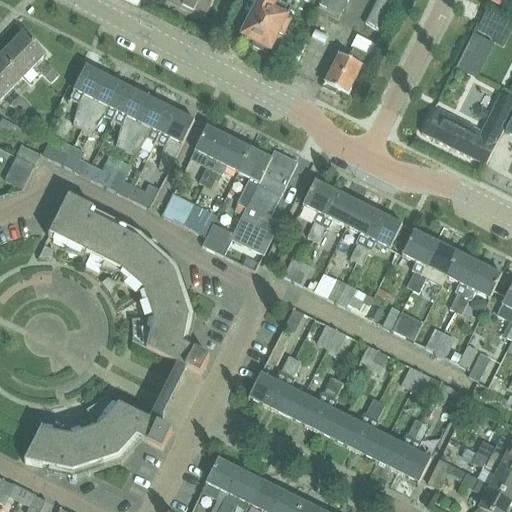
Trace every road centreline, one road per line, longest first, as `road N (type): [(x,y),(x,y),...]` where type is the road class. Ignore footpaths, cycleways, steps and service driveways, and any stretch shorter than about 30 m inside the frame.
road 1 (residential): [(201,415),(259,297),(52,183),(39,211),(0,219)]
road 2 (tertiary): [(75,0),(295,109),(324,137),(365,156)]
road 3 (residential): [(393,511),(201,415)]
road 4 (residential): [(365,156),(444,0)]
road 5 (tertiary): [(365,156),(511,218)]
